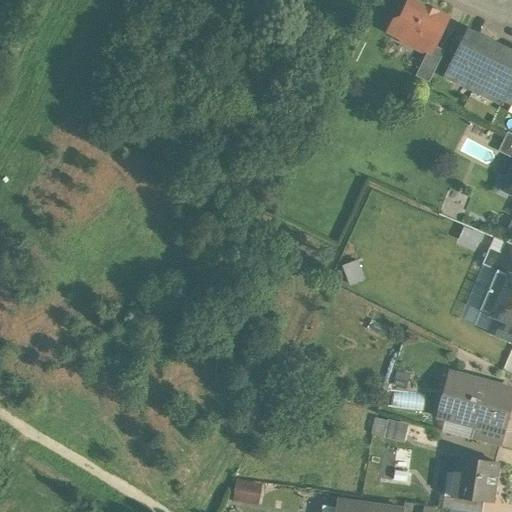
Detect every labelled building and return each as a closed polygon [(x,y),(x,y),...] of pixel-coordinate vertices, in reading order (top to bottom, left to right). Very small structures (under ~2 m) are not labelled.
[(425,10),(408,2),(399,19),(393,22),(390,28),(392,35),(428,52),(431,53),(434,46),(447,20),(435,14),(436,13),(426,8),(425,10)] [(467,32),(445,76),(472,90),(494,45),(467,32)] [(511,53),(494,45),(472,90),(499,103),(511,76),(511,53)] [(431,53),(428,52),(415,78),(428,84),(444,51),(434,46),(431,53)] [(511,76),(499,103),(500,103),(502,99),(511,103),(511,76)] [(511,134),(507,132),(497,152),(511,159),(511,134)] [(464,229),(460,237),(476,245),(480,237),(464,229)] [(498,272),(511,277),(511,245),(507,244),(502,255),(488,249),(481,265),(498,272)] [(511,277),(498,272),(481,312),(495,318),(489,333),(511,342),(511,277)] [(511,398),(511,389),(449,373),(437,415),(478,426),(503,433),(503,432),(511,398)] [(406,439),(408,422),(375,418),(373,436),(406,439)] [(503,433),(478,426),(474,440),(500,448),(504,432),(503,432),(503,433)] [(410,451),(396,449),(392,481),(406,483),(410,451)] [(497,463),(456,457),(454,474),(460,475),(457,499),(483,502),(491,503),(497,463)] [(454,474),(447,473),(444,497),(456,499),(457,499),(460,475),(454,474)] [(235,478),(232,500),(257,504),(261,482),(235,478)] [(456,499),(444,497),(442,508),(450,509),(454,510),(456,499)] [(457,499),(456,499),(454,510),(468,511),(481,511),(483,502),(457,499)] [(403,511),(404,510),(337,500),(335,511),(403,511)]
